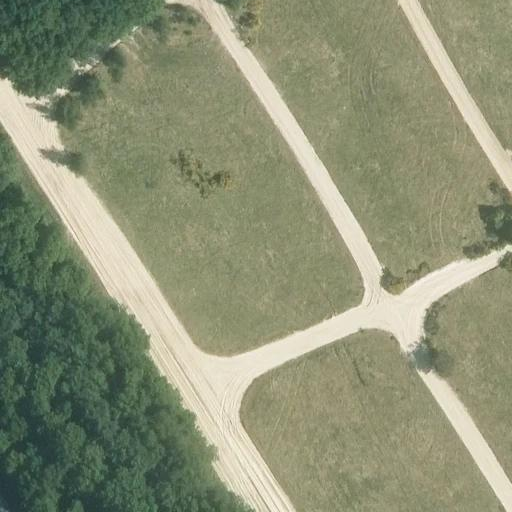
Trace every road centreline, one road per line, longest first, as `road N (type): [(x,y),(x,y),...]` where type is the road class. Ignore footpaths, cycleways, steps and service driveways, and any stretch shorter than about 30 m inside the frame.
road 1 (track): [(205,0),(511,503)]
road 2 (track): [(266,511),(0,87)]
road 3 (track): [(198,395),(511,251)]
road 4 (track): [(406,0),(511,180)]
road 5 (track): [(16,112),(156,0)]
